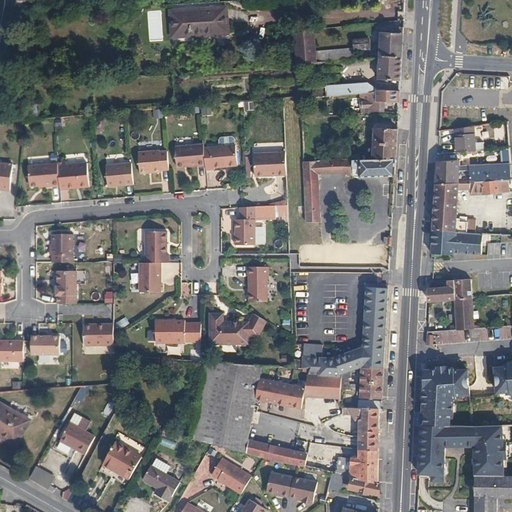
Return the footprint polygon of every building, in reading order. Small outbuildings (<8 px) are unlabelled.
[(227,8),(171,11),(173,37),(229,34),(227,8)] [(397,10),(365,9),(364,18),(397,19),(397,10)] [(380,57),(402,57),(404,27),(394,27),(393,33),(382,32),(380,57)] [(318,63),(317,51),(315,30),(315,28),(294,30),(295,31),(297,64),(298,65),(318,63)] [(355,47),(355,50),(371,48),(369,38),(354,40),(355,47)] [(355,47),(317,51),(318,63),(356,59),(355,50),(355,47)] [(401,80),(402,57),(380,57),(380,58),(379,79),(401,80)] [(377,92),(378,90),(368,83),(327,87),(327,97),(339,96),(361,93),(377,92)] [(327,97),(327,87),(301,89),(301,97),(302,100),(327,97)] [(363,111),(381,110),(381,107),(385,102),(399,103),(400,91),(378,90),(377,92),(361,93),(363,111)] [(30,107),(31,120),(40,119),(37,106),(30,107)] [(305,117),(305,124),(316,124),(316,116),(305,117)] [(474,124),(456,127),(458,151),(484,148),(483,140),(475,141),(474,124)] [(396,159),(398,130),(376,128),(374,160),(396,159)] [(219,139),(219,145),(234,144),(234,137),(232,135),(221,136),(219,139)] [(177,168),(206,165),(204,147),(204,143),(175,145),(177,168)] [(204,147),(206,165),(206,170),(215,169),(215,166),(237,164),(235,144),(234,144),(219,145),(204,147)] [(169,170),(168,151),(160,152),(160,150),(138,152),(140,173),(162,172),(162,170),(169,170)] [(288,175),(287,152),(256,154),(256,176),(288,175)] [(436,170),(459,169),(460,158),(444,159),(436,159),(436,170)] [(359,160),(360,175),(396,176),(396,159),(374,160),(359,160)] [(0,187),(11,188),(13,162),(0,160),(0,165),(0,187)] [(360,175),(359,160),(319,161),(319,174),(352,174),(352,177),(360,177),(360,175)] [(319,174),(319,161),(304,161),(306,222),(321,222),(319,174)] [(62,186),(62,189),(92,186),(89,164),(69,166),(68,162),(59,163),(59,164),(62,186)] [(62,186),(59,164),(29,167),(31,186),(40,185),(46,185),(47,187),(62,186)] [(135,185),(133,164),(108,166),(109,187),(135,185)] [(509,178),(511,178),(511,165),(469,168),(470,181),(509,178)] [(435,182),(458,181),(459,169),(436,170),(435,182)] [(458,181),(458,188),(470,188),(471,193),(498,191),(498,190),(509,190),(509,178),(470,181),(458,181)] [(455,230),(456,217),(458,188),(458,181),(435,182),(432,229),(455,230)] [(244,207),(240,208),(240,218),(236,218),(236,244),(256,244),(255,207),(244,207)] [(456,217),(455,230),(474,231),(475,218),(466,218),(466,221),(458,221),(458,217),(456,217)] [(432,229),(431,253),(454,253),(454,251),(454,247),(461,248),(462,251),(481,252),(482,232),(474,231),(455,230),(432,229)] [(146,263),(162,263),(169,263),(169,255),(168,254),(168,232),(146,231),(146,263)] [(54,256),(53,262),(74,262),(74,234),(54,234),(53,244),(54,256)] [(161,292),(162,263),(146,263),(141,263),(141,291),(161,292)] [(269,276),(268,266),(248,266),(248,275),(249,275),(250,301),(268,300),(267,276),(269,276)] [(60,303),(78,303),(78,271),(60,270),(60,286),(59,286),(58,295),(60,295),(60,303)] [(453,278),(454,297),(472,296),(470,277),(453,278)] [(428,299),(454,297),(453,278),(447,279),(447,286),(429,287),(428,299)] [(363,346),(362,368),(384,368),(388,288),(381,288),(368,287),(363,346)] [(113,302),(113,291),(104,291),(104,302),(113,302)] [(457,324),(457,328),(475,327),(472,296),(454,297),(457,324)] [(260,336),(269,321),(255,313),(250,321),(225,321),(225,314),(212,314),(211,345),(224,344),(225,343),(238,342),(239,344),(251,344),(251,337),(260,336)] [(203,341),(202,323),(186,323),(186,321),(157,321),(157,343),(186,343),(186,341),(203,341)] [(113,344),(113,337),(113,322),(84,323),(84,345),(113,344)] [(45,354),(45,336),(38,336),(35,336),(35,354),(45,354)] [(62,336),(45,336),(45,354),(62,354),(62,336)] [(0,361),(25,362),(26,341),(0,340),(0,361)] [(362,368),(363,346),(336,358),(306,357),(305,367),(310,368),(309,375),(342,377),(350,373),(362,368)] [(208,361),(202,396),(192,440),(211,445),(246,453),(248,440),(258,400),(262,379),(264,364),(223,362),(208,361)] [(511,361),(502,363),(503,366),(494,366),(495,391),(505,391),(505,393),(511,392),(511,361)] [(424,425),(449,425),(450,416),(452,417),(453,397),(458,397),(459,394),(468,393),(466,368),(456,368),(455,366),(445,366),(445,364),(438,364),(438,367),(425,368),(424,387),(427,387),(427,391),(423,391),(423,406),(426,407),(426,411),(423,411),(422,416),(424,416),(424,425)] [(382,399),(384,368),(362,368),(361,397),(382,399)] [(350,373),(342,377),(341,390),(356,390),(355,385),(349,385),(349,379),(352,377),(350,373)] [(306,387),(304,396),(341,399),(341,390),(342,377),(309,375),(306,387)] [(304,396),(306,387),(262,379),(258,400),(302,408),(304,396)] [(358,408),(381,409),(381,402),(358,400),(358,408)] [(21,418),(22,415),(0,403),(0,433),(17,443),(29,423),(21,418)] [(360,421),(360,436),(379,437),(379,411),(381,411),(381,409),(358,408),(343,408),(343,414),(353,415),(355,419),(356,420),(357,420),(359,421),(360,421)] [(87,432),(92,422),(76,413),(60,441),(86,455),(96,437),(87,432)] [(503,441),(503,424),(471,425),(471,433),(474,446),(474,475),(504,475),(503,458),(507,458),(507,441),(503,441)] [(471,433),(471,425),(449,425),(424,425),(422,425),(420,444),(419,473),(431,473),(431,480),(443,481),(445,446),(451,446),(451,442),(466,442),(466,446),(474,446),(471,433)] [(360,436),(360,450),(379,451),(379,437),(360,436)] [(305,467),(308,454),(295,451),(248,440),(246,453),(265,458),(305,467)] [(130,480),(143,457),(117,443),(100,472),(112,479),(116,472),(130,480)] [(308,454),(340,458),(341,447),(311,443),(308,454)] [(66,471),(73,453),(55,446),(48,464),(66,471)] [(359,459),(378,459),(379,451),(360,450),(359,459)] [(332,474),(337,475),(340,458),(308,454),(305,467),(332,474)] [(240,493),(250,475),(223,458),(213,475),(219,479),(219,480),(240,493)] [(343,479),(378,484),(378,459),(359,459),(351,458),(351,460),(340,458),(337,475),(343,477),(343,479)] [(51,490),(58,476),(36,465),(29,479),(51,490)] [(170,502),(181,482),(152,466),(144,480),(157,488),(155,493),(170,502)] [(289,498),(293,478),(270,473),(265,493),(289,498)] [(380,484),(378,484),(343,479),(343,477),(337,475),(332,474),(328,489),(343,493),(344,488),(360,490),(360,491),(370,494),(370,492),(380,494),(380,484)] [(511,474),(504,475),(474,475),(473,511),(496,511),(497,497),(494,497),(495,490),(498,489),(499,494),(504,497),(511,497),(511,474)] [(253,477),(250,475),(240,493),(242,494),(253,477)] [(316,483),(293,478),(289,498),(301,500),(301,502),(311,505),(311,502),(312,502),(316,483)] [(77,507),(83,499),(69,488),(62,496),(77,507)] [(494,497),(497,497),(504,497),(499,494),(498,489),(495,490),(494,497)] [(244,511),(267,511),(268,511),(251,501),(244,511)] [(206,511),(189,502),(182,511),(206,511)]
